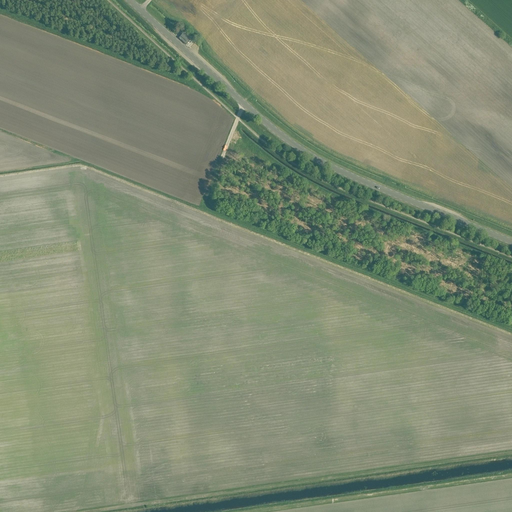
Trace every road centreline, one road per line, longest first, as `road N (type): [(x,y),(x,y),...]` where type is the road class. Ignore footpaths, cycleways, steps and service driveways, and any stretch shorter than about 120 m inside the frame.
road 1 (secondary): [(511,242),(292,145),(128,0)]
road 2 (track): [(511,453),(103,511)]
